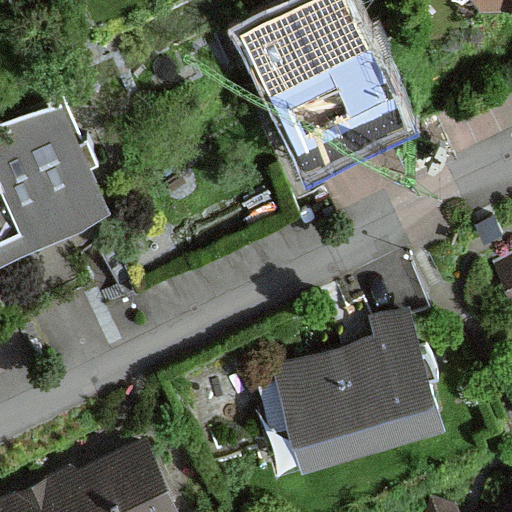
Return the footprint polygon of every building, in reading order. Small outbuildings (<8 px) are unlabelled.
[(361,0),(270,0),(242,14),(308,145),(409,94),(361,0)] [(59,81),(0,102),(0,236),(108,187),(59,81)] [(511,248),(494,257),(511,295),(511,248)] [(373,324),(272,355),(303,457),(448,412),(412,296),(368,310),(373,324)] [(183,511),(146,428),(0,493),(0,511),(183,511)] [(511,511),(511,498),(482,511),(511,511)]
